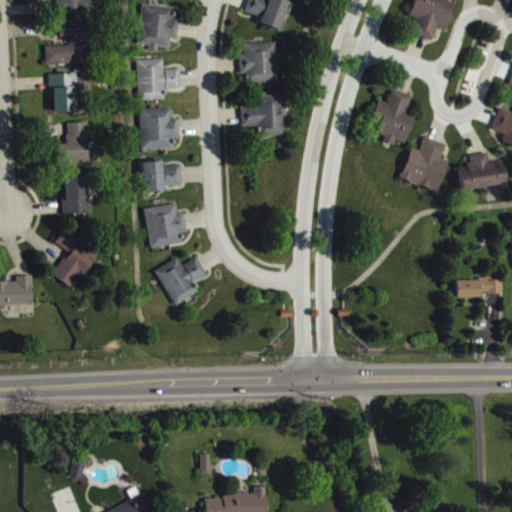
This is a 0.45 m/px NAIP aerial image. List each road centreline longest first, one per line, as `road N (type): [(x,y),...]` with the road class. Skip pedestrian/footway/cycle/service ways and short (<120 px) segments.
road 1 (secondary): [(0,387),(511,374)]
road 2 (residential): [(325,378),(326,196),(343,107),(381,0)]
road 3 (residential): [(356,0),(312,144),(298,379)]
road 4 (residential): [(213,0),(206,55),(214,231),(248,272),(299,280)]
road 5 (residential): [(444,76),(440,98),(449,114),(470,114),(502,35),(497,18),(476,12),(444,76)]
road 6 (residential): [(0,18),(12,211)]
